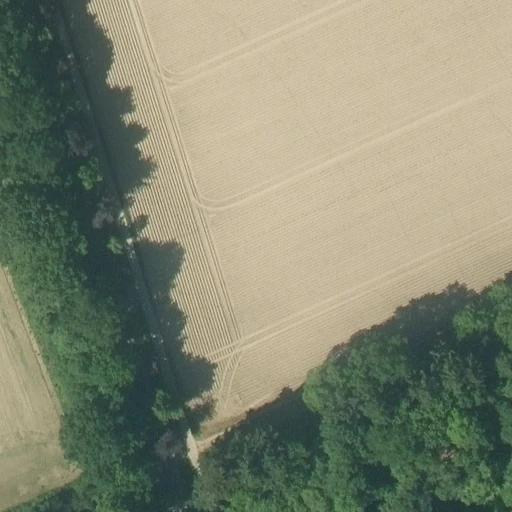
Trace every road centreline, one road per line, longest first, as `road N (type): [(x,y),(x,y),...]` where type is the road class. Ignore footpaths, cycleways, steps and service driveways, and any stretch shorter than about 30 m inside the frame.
road 1 (tertiary): [(177,511),(26,0)]
road 2 (track): [(511,306),(192,450)]
